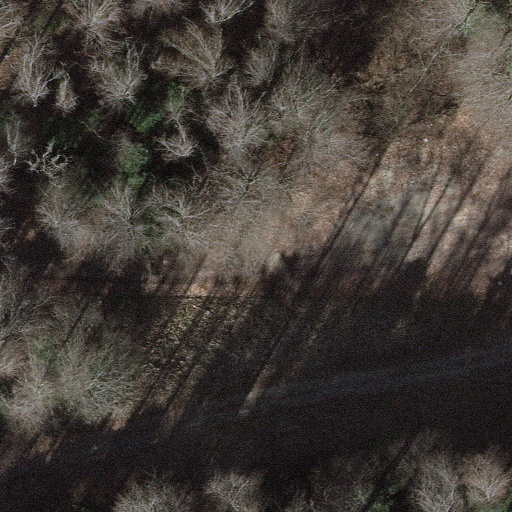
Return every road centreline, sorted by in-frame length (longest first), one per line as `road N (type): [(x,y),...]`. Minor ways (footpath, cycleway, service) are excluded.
road 1 (track): [(0,457),(482,344),(511,330)]
road 2 (track): [(511,246),(348,268),(127,274),(0,257)]
